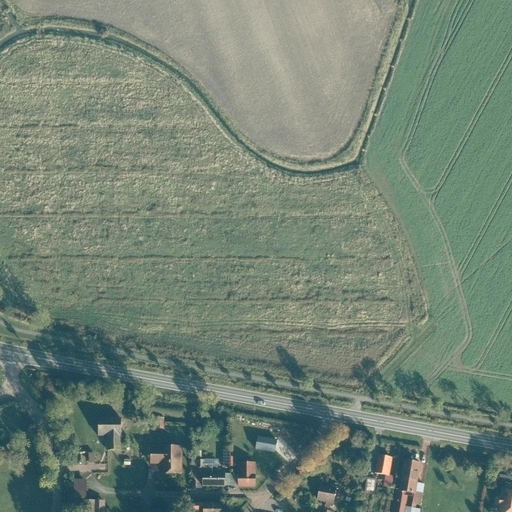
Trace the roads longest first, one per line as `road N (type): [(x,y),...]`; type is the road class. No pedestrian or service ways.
road 1 (secondary): [(16,355),(335,414)]
road 2 (track): [(360,399),(511,251)]
road 3 (secondary): [(335,414),(511,446)]
road 4 (residential): [(10,386),(29,400),(49,442),(54,511)]
road 5 (residential): [(263,497),(125,493)]
